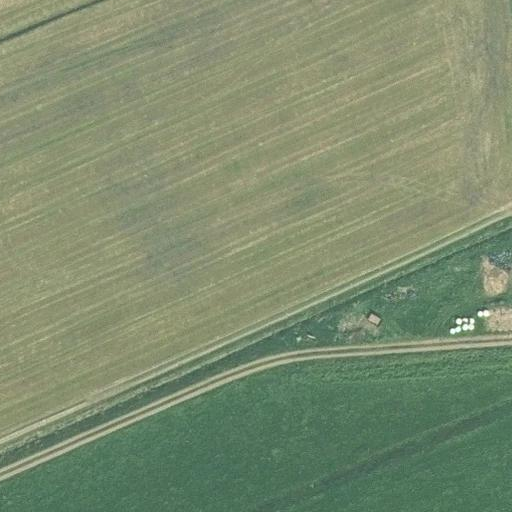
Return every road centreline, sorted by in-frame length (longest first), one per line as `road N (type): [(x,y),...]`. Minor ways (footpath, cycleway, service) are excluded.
road 1 (track): [(0,437),(511,204)]
road 2 (track): [(0,471),(273,350),(511,336)]
